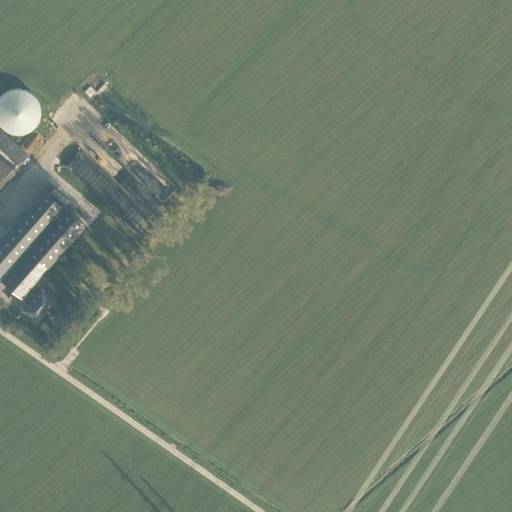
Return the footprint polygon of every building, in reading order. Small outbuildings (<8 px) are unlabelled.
[(38,129),(36,87),(18,88),(18,89),(0,90),(2,131),(38,129)] [(97,190),(109,177),(84,153),(75,162),(71,159),(68,162),(97,190)] [(4,282),(22,297),(45,270),(39,265),(79,219),(63,205),(31,242),(11,265),(15,269),(4,282)] [(0,278),(4,282),(15,269),(11,265),(31,242),(12,225),(0,239),(0,278)] [(55,299),(41,286),(22,308),(36,321),(55,299)]
